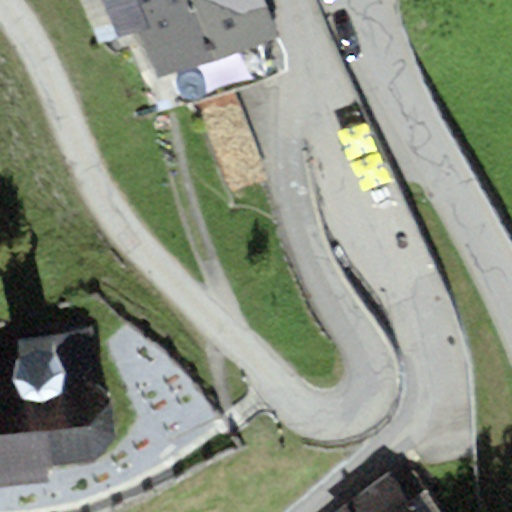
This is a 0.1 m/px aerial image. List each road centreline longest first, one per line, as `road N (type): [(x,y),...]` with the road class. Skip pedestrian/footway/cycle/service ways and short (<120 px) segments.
road 1 (residential): [(294,0),(299,84),(287,115),(284,182),(361,356),(364,398),(355,412),(339,416),(296,409),(120,232),(83,166),(46,70),(12,7),(0,0)]
road 2 (unclassified): [(359,0),(382,63),(511,325)]
